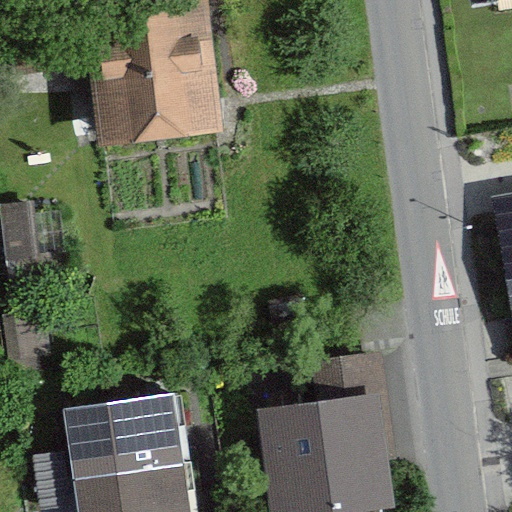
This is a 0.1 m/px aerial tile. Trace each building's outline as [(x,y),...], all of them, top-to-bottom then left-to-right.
[(428,0),(431,14),(500,0),(428,0)] [(109,164),(228,147),(208,9),(89,26),(109,164)] [(511,197),(466,205),(492,364),(511,360),(511,197)] [(334,399),(252,410),(265,511),(382,511),(373,441),(406,437),(395,352),(329,361),(334,399)] [(67,414),(77,479),(190,462),(180,397),(67,414)] [(197,511),(190,462),(77,479),(81,511),(197,511)]
